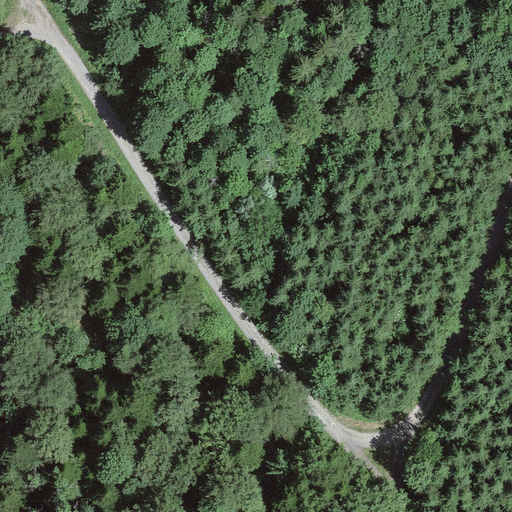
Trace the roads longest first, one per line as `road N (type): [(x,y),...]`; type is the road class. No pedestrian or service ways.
road 1 (track): [(0,36),(10,23),(35,18),(55,29),(241,311),(401,511)]
road 2 (track): [(402,511),(403,431),(440,387),(511,197)]
